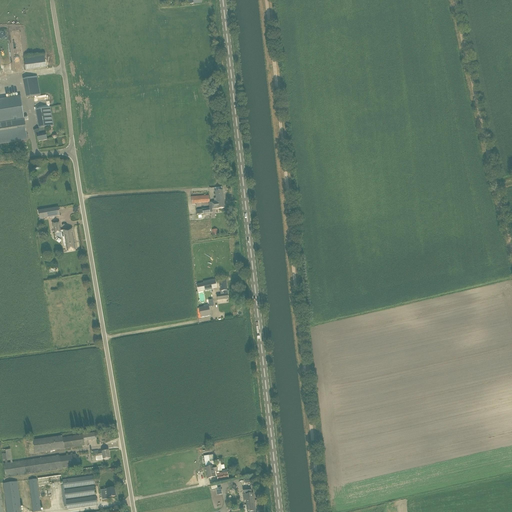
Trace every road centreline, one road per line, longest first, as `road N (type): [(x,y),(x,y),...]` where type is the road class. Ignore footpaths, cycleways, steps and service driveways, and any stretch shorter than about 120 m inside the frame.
road 1 (primary): [(279,511),(223,0)]
road 2 (track): [(320,511),(265,0)]
road 3 (unclassified): [(133,511),(72,152)]
road 4 (track): [(459,0),(502,182)]
road 5 (unclassified): [(72,152),(51,0)]
